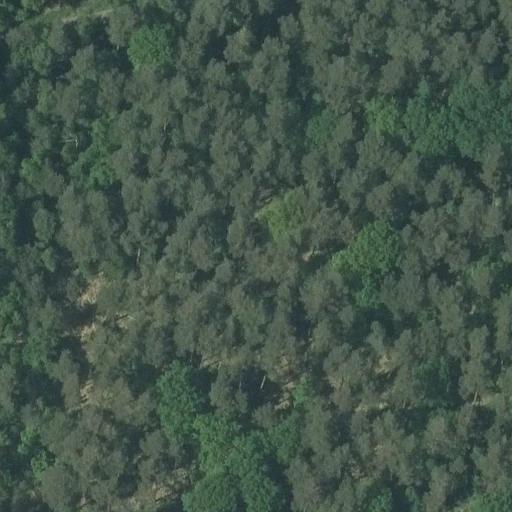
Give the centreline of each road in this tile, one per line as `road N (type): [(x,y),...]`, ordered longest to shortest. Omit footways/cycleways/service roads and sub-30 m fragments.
road 1 (track): [(23,25),(24,511)]
road 2 (unclassified): [(0,30),(147,0)]
